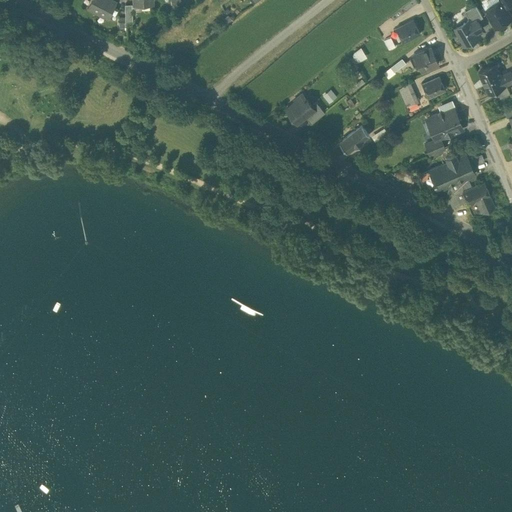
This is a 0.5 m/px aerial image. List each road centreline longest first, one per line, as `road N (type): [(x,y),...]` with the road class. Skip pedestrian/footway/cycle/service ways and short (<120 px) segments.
road 1 (residential): [(13,0),(511,251)]
road 2 (residential): [(457,66),(511,198)]
